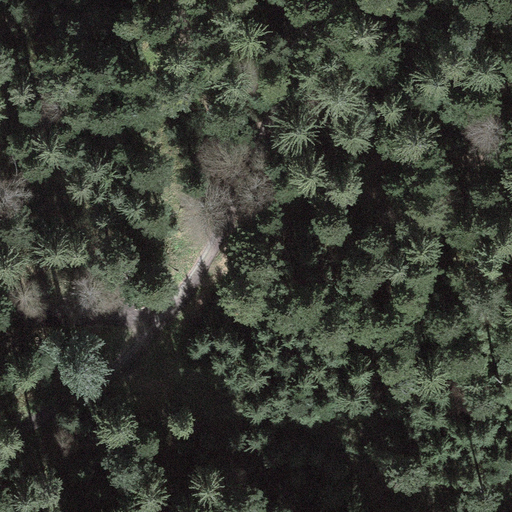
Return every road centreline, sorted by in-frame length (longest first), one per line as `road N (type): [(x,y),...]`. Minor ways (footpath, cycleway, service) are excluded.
road 1 (track): [(237,217),(148,340),(0,456)]
road 2 (track): [(313,0),(237,217)]
road 3 (track): [(237,217),(185,0)]
road 4 (track): [(0,317),(167,315)]
